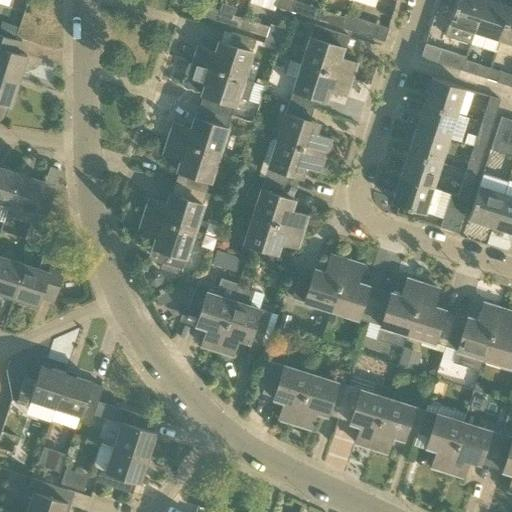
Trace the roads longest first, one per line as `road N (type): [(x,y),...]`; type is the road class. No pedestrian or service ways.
road 1 (residential): [(374,511),(220,432),(144,355),(116,302),(90,222),(78,88),(83,0)]
road 2 (residential): [(511,268),(374,226),(362,213),(359,196),(421,0)]
